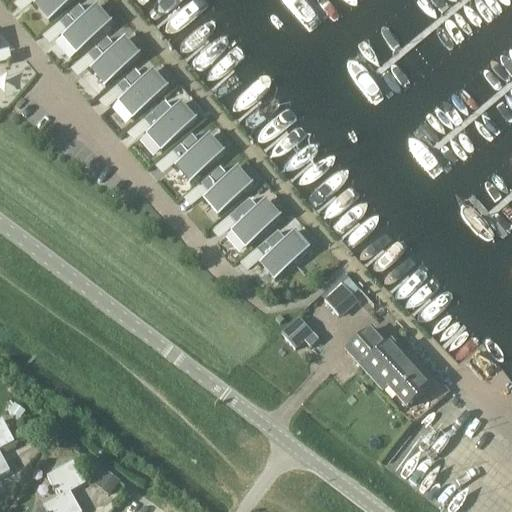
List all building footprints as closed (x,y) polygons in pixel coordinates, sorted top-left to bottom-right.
[(48,23),(49,24),(75,0),(38,0),(39,1),(33,6),(34,7),(35,6),(49,22),(48,23)] [(70,17),(75,24),(85,16),(79,9),(70,17)] [(76,56),(77,56),(110,28),(110,27),(108,28),(94,12),(96,11),(95,10),(76,27),(68,18),(61,25),(68,34),(62,39),(63,40),(63,39),(77,55),(76,56)] [(98,49),(104,56),(113,47),(107,41),(98,49)] [(104,88),(105,89),(138,60),(138,59),(136,61),(122,45),(124,43),(123,42),(104,59),(96,51),(89,58),(96,66),(90,71),(91,72),(91,71),(105,87),(104,88)] [(126,82),(132,88),(141,79),(136,73),(126,82)] [(132,120),(133,121),(167,93),(166,92),(164,93),(150,77),(152,76),(151,75),(132,92),(125,83),(117,90),(124,98),(118,104),(119,105),(120,104),(133,120),(132,120)] [(155,114),(161,120),(170,112),(164,106),(155,114)] [(161,153),(162,154),(195,125),(194,124),(193,126),(179,110),(180,108),(180,107),(160,124),(153,116),(145,123),(152,131),(146,136),(147,137),(148,136),(162,152),(161,153)] [(183,147),(188,153),(198,145),(192,139),(183,147)] [(189,185),(190,186),(223,158),(222,157),(221,158),(207,142),(209,141),(208,140),(188,156),(181,148),(173,155),(181,163),(175,168),(175,169),(176,169),(190,184),(189,185)] [(211,179),(217,186),(226,178),(221,171),(211,179)] [(217,218),(218,219),(251,190),(251,189),(249,191),(235,175),(237,173),(236,172),(217,189),(210,181),(202,187),(209,196),(203,201),(204,202),(205,201),(218,217),(217,218)] [(246,250),(246,251),(280,223),(279,222),(277,223),(264,207),(265,206),(265,205),(245,222),(238,213),(230,220),(237,228),(231,234),(232,235),(233,234),(246,250)] [(268,244),(274,250),(283,242),(277,236),(268,244)] [(274,283),(275,284),(308,255),(307,254),(306,256),(292,239),(293,238),(293,237),(273,254),(266,246),(258,252),(266,261),(260,266),(260,267),(261,266),(275,282),(274,283)] [(282,336),(296,352),(313,336),(299,321),(282,336)] [(346,355),(383,396),(387,391),(408,412),(432,389),(412,367),(408,371),(372,332),(346,355)] [(15,406),(9,414),(19,422),(25,414),(15,406)] [(0,423),(0,452),(14,445),(2,422),(0,423)] [(5,455),(16,449),(14,445),(3,451),(5,455)] [(0,479),(10,474),(0,455),(0,479)] [(47,479),(59,500),(59,501),(70,495),(86,486),(74,464),(47,479)] [(90,479),(97,484),(105,473),(92,464),(88,470),(93,474),(90,479)] [(94,488),(109,498),(120,484),(105,473),(97,484),(94,488)] [(59,501),(59,500),(44,509),(45,511),(79,511),(70,495),(59,501)]
